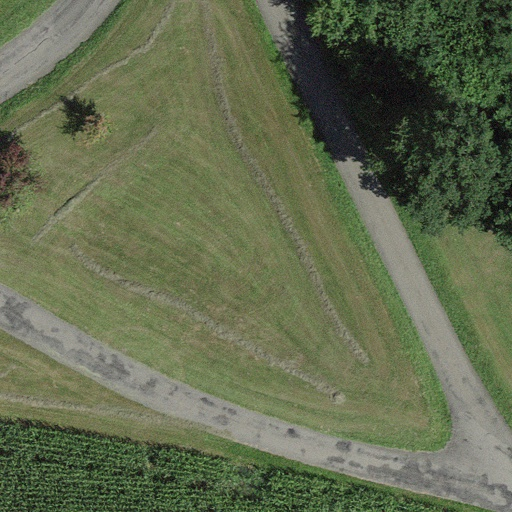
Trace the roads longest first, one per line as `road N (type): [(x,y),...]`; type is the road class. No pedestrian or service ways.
road 1 (unclassified): [(500,484),(272,0)]
road 2 (unclassified): [(0,312),(129,388),(343,460),(500,484)]
road 3 (unclassified): [(0,82),(61,35),(87,0)]
